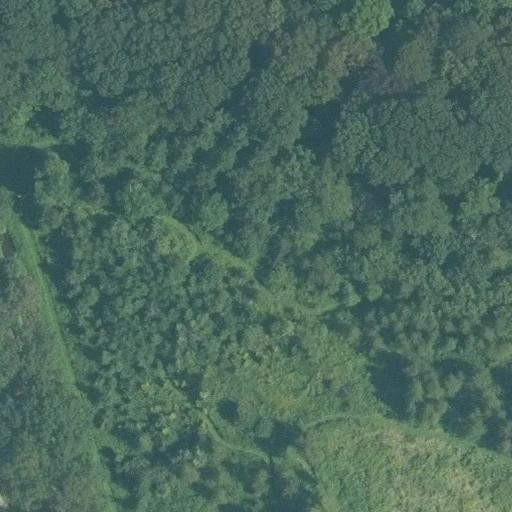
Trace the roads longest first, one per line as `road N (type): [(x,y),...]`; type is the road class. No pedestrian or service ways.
road 1 (track): [(511,237),(469,234),(287,179),(90,113),(0,72)]
road 2 (track): [(0,308),(58,511)]
